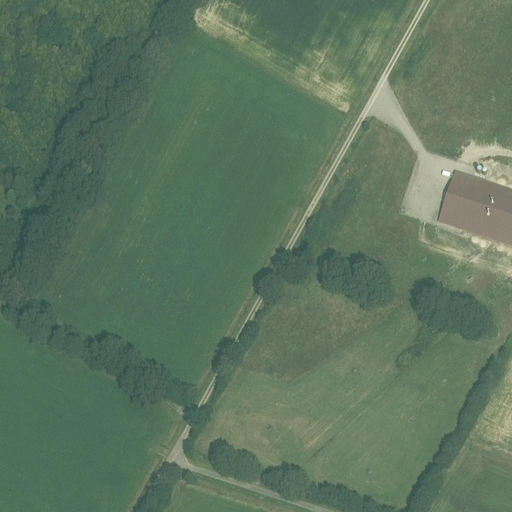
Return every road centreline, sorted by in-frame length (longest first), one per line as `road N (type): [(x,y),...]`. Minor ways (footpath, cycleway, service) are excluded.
road 1 (track): [(421,0),(133,511)]
road 2 (track): [(193,410),(0,296)]
road 3 (unclassified): [(333,511),(203,470),(173,451)]
